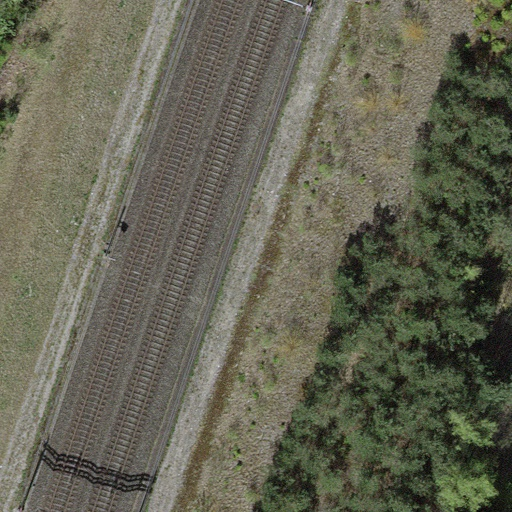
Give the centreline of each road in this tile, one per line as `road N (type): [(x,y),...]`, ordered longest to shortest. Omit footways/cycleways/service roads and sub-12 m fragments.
road 1 (track): [(353,0),(188,511)]
road 2 (track): [(175,0),(11,511)]
